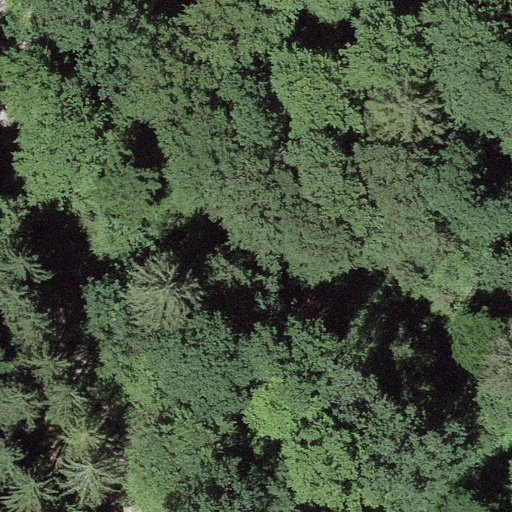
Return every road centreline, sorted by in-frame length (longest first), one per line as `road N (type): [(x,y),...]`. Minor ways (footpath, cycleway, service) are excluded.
road 1 (track): [(8,124),(127,511)]
road 2 (track): [(41,0),(8,124),(0,31)]
